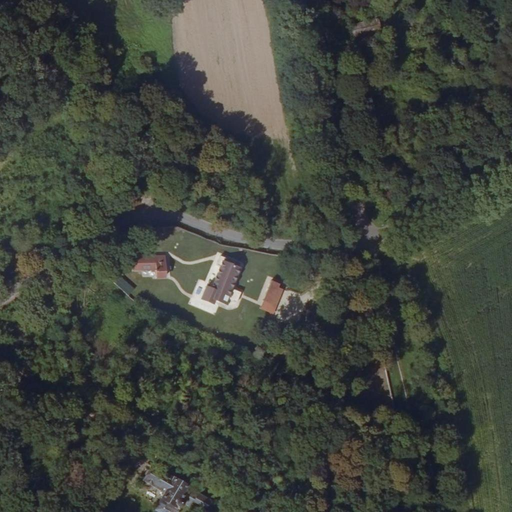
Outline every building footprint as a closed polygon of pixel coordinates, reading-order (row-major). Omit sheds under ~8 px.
[(450,12),(452,23),(475,17),(472,6),(450,12)] [(443,20),(442,16),(434,18),(436,26),(444,25),(443,20)] [(383,19),(349,27),(351,38),(386,30),(383,19)] [(423,21),(403,26),(405,34),(424,30),(423,21)] [(165,261),(155,261),(155,265),(155,274),(155,279),(166,279),(165,261)] [(238,269),(222,263),(211,290),(228,297),(238,269)] [(264,294),(269,296),(273,288),(267,285),(264,294)] [(49,292),(54,299),(64,292),(59,286),(49,292)] [(263,311),(269,296),(264,294),(259,292),(256,298),(258,299),(254,308),(263,311)] [(16,336),(4,355),(64,391),(69,383),(66,381),(68,378),(60,373),(58,376),(44,368),(47,364),(51,366),(53,362),(49,359),(51,356),(41,350),(42,347),(28,339),(27,342),(16,336)] [(78,370),(72,380),(96,395),(97,396),(98,397),(99,397),(100,397),(101,396),(102,396),(103,395),(104,395),(105,393),(105,392),(105,391),(105,390),(105,389),(105,388),(104,387),(103,386),(101,385),(78,370)] [(207,506),(210,501),(152,467),(145,480),(165,492),(162,498),(172,504),(176,506),(177,507),(178,507),(179,507),(180,507),(181,507),(182,506),(183,505),(184,504),(189,506),(193,499),(203,506),(204,504),(207,506)]
